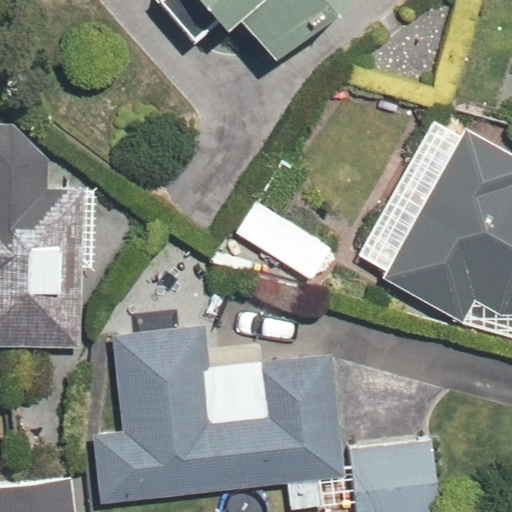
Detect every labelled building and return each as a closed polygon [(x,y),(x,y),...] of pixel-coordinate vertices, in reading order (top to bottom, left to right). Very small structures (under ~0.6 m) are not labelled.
[(220,0),(256,42),(308,0),(220,0)] [(511,149),(438,116),(347,269),(456,318),(511,344),(511,149)] [(51,122),(0,121),(0,347),(83,349),(85,188),(50,188),(51,122)] [(325,251),(250,201),(230,231),(305,282),(325,251)] [(196,319),(106,333),(120,427),(92,431),(102,501),(339,466),(322,353),(203,371),(196,319)] [(433,511),(430,435),(349,439),(352,511),(433,511)] [(0,511),(75,511),(71,480),(0,489),(0,511)]
